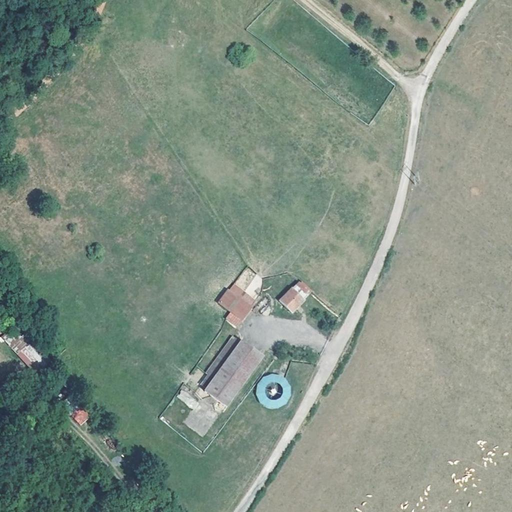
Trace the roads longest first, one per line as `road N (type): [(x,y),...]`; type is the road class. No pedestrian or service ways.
road 1 (track): [(238,511),(370,281),(399,199),(419,93)]
road 2 (track): [(104,0),(73,53),(0,124)]
road 3 (track): [(419,93),(300,0)]
